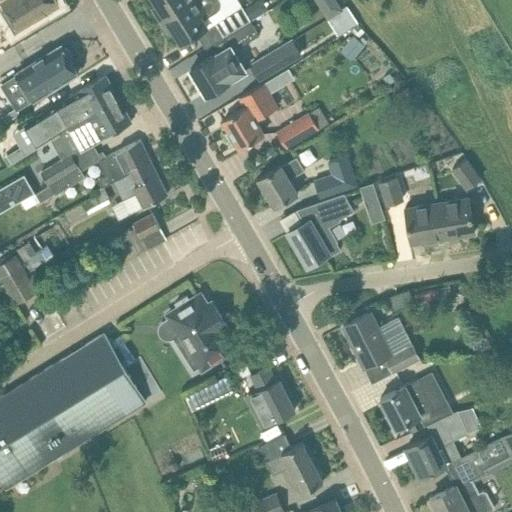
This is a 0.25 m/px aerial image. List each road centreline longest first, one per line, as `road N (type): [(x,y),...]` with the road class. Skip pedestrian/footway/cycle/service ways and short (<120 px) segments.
road 1 (residential): [(0,383),(245,229)]
road 2 (tertiary): [(245,229),(110,0)]
road 3 (tertiary): [(383,511),(279,291)]
road 4 (residential): [(279,291),(511,250)]
